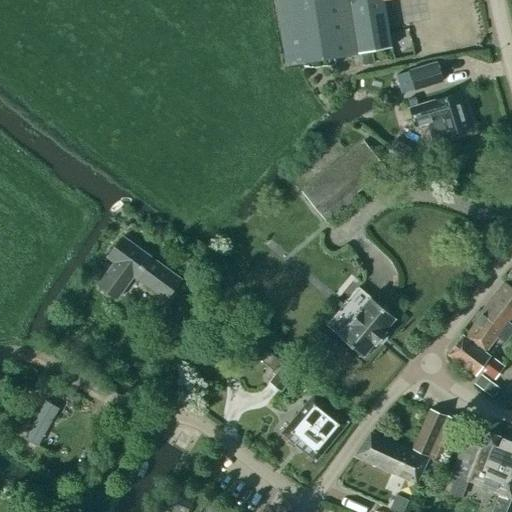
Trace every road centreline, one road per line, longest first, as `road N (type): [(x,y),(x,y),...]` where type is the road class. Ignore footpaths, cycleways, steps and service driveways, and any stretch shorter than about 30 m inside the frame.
road 1 (unclassified): [(416,372),(310,502),(286,497),(200,430),(110,401),(43,359),(0,352)]
road 2 (unclassified): [(511,251),(416,372)]
